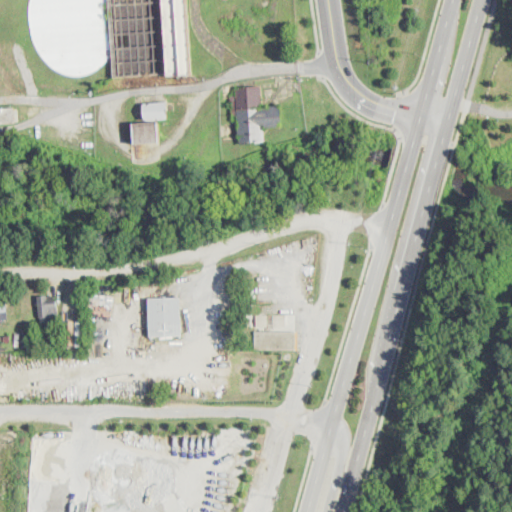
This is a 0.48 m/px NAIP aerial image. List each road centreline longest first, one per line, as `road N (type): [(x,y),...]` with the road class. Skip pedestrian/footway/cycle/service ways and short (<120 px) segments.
road 1 (secondary): [(454,0),(309,511)]
road 2 (residential): [(0,278),(130,270),(302,221),(391,230)]
road 3 (residential): [(332,431),(266,412),(0,406)]
road 4 (secondary): [(343,511),(416,246)]
road 5 (secondary): [(416,246),(483,0)]
road 6 (tertiary): [(328,0),(339,64),(357,94),(448,127)]
